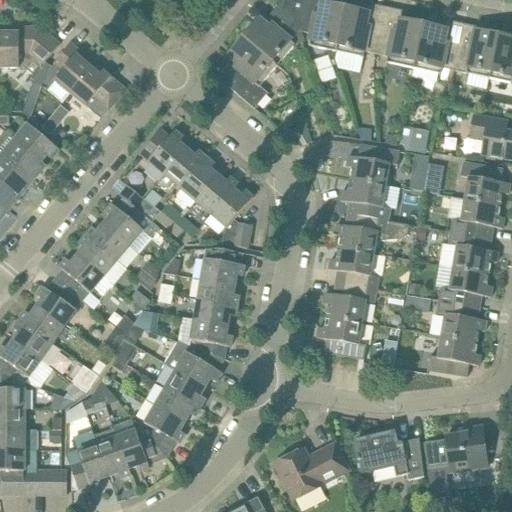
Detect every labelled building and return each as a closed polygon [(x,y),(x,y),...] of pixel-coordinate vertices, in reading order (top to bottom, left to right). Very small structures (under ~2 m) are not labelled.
[(255,25),(244,38),(278,66),(296,45),(291,41),(299,32),(287,0),(282,0),(263,23),(262,22),(258,27),(255,25)] [(308,46),(335,52),(345,8),(323,4),(323,0),(287,0),(299,32),(311,34),(308,46)] [(364,52),(376,55),(386,8),(370,4),(368,13),(345,8),(335,52),(363,58),(364,52)] [(403,11),(386,8),(376,55),(387,57),(386,63),(413,69),(423,25),(401,20),(403,11)] [(446,30),(423,25),(413,69),(441,75),(442,69),(449,70),(447,83),(451,84),(464,24),(448,21),(446,30)] [(464,24),(454,71),(469,74),(490,79),(499,36),(486,33),(485,37),(479,36),(480,32),(481,28),(464,24)] [(9,33),(0,33),(0,68),(25,69),(34,76),(32,79),(41,87),(43,83),(50,66),(46,62),(60,45),(40,28),(9,28),(9,33)] [(511,39),(499,36),(490,79),(511,83),(511,42),(511,39)] [(278,66),(244,38),(233,51),(235,54),(231,59),(232,60),(217,78),(254,109),(268,92),(261,86),(278,66)] [(51,67),(50,66),(43,83),(49,88),(55,81),(71,94),(92,69),(84,62),(88,58),(71,44),(51,67)] [(100,75),(92,69),(71,94),(101,120),(125,91),(119,86),(120,86),(103,71),(100,75)] [(0,116),(0,124),(9,125),(9,116),(0,116)] [(511,123),(473,116),(470,139),(484,141),(481,156),(511,161),(511,134),(509,134),(511,123)] [(49,120),(41,129),(50,137),(58,127),(49,120)] [(28,124),(15,140),(41,163),(42,162),(47,156),(52,160),(60,151),(44,138),(28,124)] [(427,131),(403,127),(400,145),(403,146),(405,151),(423,154),(427,131)] [(149,162),(165,176),(187,150),(179,144),(183,139),(175,132),(172,136),(163,128),(140,155),(149,162)] [(358,128),(357,132),(360,140),(371,142),(371,130),(358,128)] [(0,136),(0,153),(2,155),(2,156),(33,182),(41,174),(46,166),(42,162),(41,163),(15,140),(12,137),(10,136),(4,132),(1,136),(0,136)] [(386,135),(384,144),(397,146),(399,138),(386,135)] [(351,181),(401,189),(386,187),(390,165),(398,167),(400,153),(360,146),(358,159),(349,157),(347,168),(353,169),(351,181)] [(181,189),(207,159),(199,152),(195,157),(187,150),(165,176),(158,185),(163,189),(169,188),(173,183),(181,189)] [(0,153),(0,181),(15,194),(21,187),(26,191),(33,182),(2,156),(2,155),(0,153)] [(214,165),(207,159),(181,189),(196,202),(218,176),(211,170),(214,165)] [(450,198),(501,206),(503,194),(508,195),(510,185),(501,183),(503,171),(464,164),(461,177),(468,178),(465,193),(451,191),(450,198)] [(196,202),(212,216),(238,185),(230,178),(226,183),(218,176),(196,202)] [(426,179),(424,192),(440,194),(442,182),(426,179)] [(120,197),(123,200),(136,210),(144,200),(144,199),(119,180),(111,189),(120,197)] [(0,181),(0,207),(7,214),(14,205),(9,201),(15,194),(0,181)] [(350,204),(348,215),(388,222),(391,209),(383,208),(384,202),(389,202),(400,197),(401,189),(351,181),(349,192),(343,191),(341,202),(350,204)] [(238,185),(212,216),(225,227),(222,245),(234,248),(247,250),(251,226),(238,224),(238,223),(234,221),(235,220),(253,198),(245,191),(241,196),(234,190),(238,185)] [(159,229),(152,223),(143,215),(142,216),(136,210),(123,200),(117,209),(113,205),(106,214),(110,217),(104,225),(130,247),(144,231),(152,238),(159,229)] [(152,223),(155,220),(160,213),(144,200),(136,210),(142,216),(143,215),(152,223)] [(454,221),(452,233),(491,240),(493,228),(503,230),(504,219),(498,218),(501,206),(464,200),(461,221),(461,222),(454,221)] [(155,220),(170,233),(177,225),(183,218),(171,207),(165,215),(161,212),(160,213),(155,220)] [(388,223),(388,222),(348,215),(346,227),(337,226),(335,236),(341,237),(339,249),(375,255),(377,242),(401,240),(403,239),(406,237),(407,235),(408,232),(409,229),(409,226),(388,223)] [(93,229),(86,237),(117,263),(130,247),(104,225),(98,233),(93,229)] [(177,225),(170,233),(186,246),(192,238),(177,225)] [(417,228),(415,240),(425,241),(427,229),(424,229),(417,228)] [(452,233),(449,246),(457,247),(453,268),(453,269),(489,275),(491,263),(497,264),(499,253),(489,252),(491,240),(452,233)] [(104,278),(117,263),(86,237),(80,245),(84,248),(78,256),(104,278)] [(207,248),(202,280),(235,286),(237,276),(243,277),(245,267),(240,266),(242,254),(207,248)] [(338,272),(336,284),(376,291),(379,278),(371,276),(375,255),(339,249),(337,261),(331,260),(329,271),(338,272)] [(63,271),(55,281),(83,302),(90,294),(91,294),(104,278),(78,256),(72,264),(67,260),(60,269),(63,271)] [(159,271),(148,262),(135,278),(150,290),(156,284),(159,271)] [(487,286),(489,275),(453,269),(450,290),(442,289),(440,302),(479,309),(481,297),(491,298),(493,288),(487,286)] [(235,286),(202,280),(198,300),(238,307),(239,297),(233,296),(235,286)] [(43,300),(37,308),(64,328),(76,311),(76,310),(83,302),(55,281),(48,291),(44,288),(37,296),(43,300)] [(329,306),(327,318),(363,324),(367,302),(374,303),(376,291),(336,284),(334,296),(325,294),(323,305),(329,306)] [(160,294),(172,296),(174,287),(161,285),(160,294)] [(410,285),(409,295),(419,296),(420,286),(410,285)] [(137,293),(130,300),(133,302),(142,310),(149,303),(137,293)] [(172,296),(160,294),(158,302),(171,304),(172,296)] [(406,298),(404,312),(411,313),(413,299),(406,298)] [(236,317),(238,307),(198,300),(195,320),(183,318),(228,326),(230,316),(236,317)] [(115,326),(118,328),(125,333),(142,310),(133,302),(115,326)] [(445,316),(441,338),(477,344),(479,331),(485,332),(487,322),(477,320),(479,309),(440,302),(437,315),(445,316)] [(20,322),(60,350),(62,351),(73,334),(64,328),(37,308),(31,317),(26,313),(20,322)] [(140,318),(134,326),(142,329),(155,334),(157,324),(140,318)] [(360,345),(363,324),(327,318),(325,329),(319,328),(317,339),(327,341),(325,353),(364,360),(367,346),(360,345)] [(195,321),(190,347),(201,351),(224,360),(226,347),(231,348),(232,337),(226,336),(228,326),(195,321)] [(19,334),(13,342),(41,361),(49,366),(60,350),(20,322),(14,330),(19,334)] [(134,326),(124,341),(131,345),(142,329),(134,326)] [(116,328),(110,337),(120,345),(126,335),(116,328)] [(475,355),(477,344),(441,338),(438,359),(430,357),(428,371),(468,378),(470,365),(479,367),(481,356),(475,355)] [(116,359),(127,366),(137,348),(131,345),(124,341),(112,357),(116,359)] [(0,358),(0,375),(14,380),(19,372),(29,378),(41,361),(13,342),(7,350),(3,347),(0,350),(0,358)] [(217,371),(224,360),(201,351),(177,342),(164,364),(206,388),(211,380),(216,383),(221,373),(217,371)] [(123,373),(127,366),(116,359),(112,367),(123,373)] [(91,372),(99,377),(106,366),(99,361),(92,372),(91,372)] [(176,371),(166,389),(200,409),(206,400),(200,397),(206,388),(164,364),(176,371)] [(91,372),(92,372),(82,365),(71,382),(87,394),(99,377),(91,372)] [(0,410),(25,411),(25,390),(14,390),(14,380),(0,375),(0,410)] [(101,383),(99,387),(104,402),(104,401),(106,405),(118,401),(101,383)] [(92,406),(104,402),(99,387),(90,400),(82,402),(85,411),(93,408),(92,406)] [(195,418),(200,409),(166,389),(156,406),(185,423),(190,415),(195,418)] [(64,399),(61,397),(61,410),(74,402),(64,399)] [(185,423),(156,406),(145,424),(155,430),(150,438),(166,458),(175,442),(180,444),(185,435),(180,432),(185,423)] [(25,430),(25,411),(0,410),(0,430),(37,431),(37,430),(25,430)] [(50,431),(61,431),(61,418),(53,418),(53,431),(50,431)] [(500,458),(487,460),(485,447),(482,428),(468,429),(469,433),(446,437),(446,440),(433,442),(437,468),(450,466),(451,474),(488,469),(501,467),(500,458)] [(94,436),(109,477),(118,474),(120,479),(131,476),(129,470),(117,438),(114,429),(94,436)] [(37,451),(37,431),(0,430),(0,451),(25,451),(37,451)] [(62,443),(61,431),(50,431),(50,443),(62,443)] [(109,477),(94,436),(92,431),(73,438),(77,450),(66,454),(79,489),(90,485),(92,490),(102,486),(100,480),(109,477)] [(136,431),(117,438),(129,470),(138,467),(140,472),(150,469),(148,464),(166,458),(150,438),(140,442),(136,431)] [(375,437),(374,432),(366,434),(367,439),(355,441),(359,457),(357,457),(358,462),(360,461),(363,474),(394,467),(396,478),(407,475),(409,481),(424,478),(421,456),(419,440),(422,440),(422,439),(398,444),(395,432),(375,437)] [(344,463),(335,445),(308,459),(304,450),(276,465),(294,501),(322,486),(321,485),(348,471),(344,463)] [(13,472),(24,472),(35,472),(35,496),(45,496),(46,472),(37,472),(37,451),(25,451),(0,451),(0,472),(2,472),(13,472)] [(13,472),(2,472),(2,495),(13,495),(13,472)] [(24,472),(13,472),(13,495),(24,496),(24,472)] [(35,472),(24,472),(24,496),(35,496),(35,472)] [(45,496),(56,496),(56,472),(46,472),(45,496)] [(67,472),(56,472),(56,496),(67,496),(68,476),(67,472)] [(267,508),(260,494),(254,497),(255,499),(241,506),(242,509),(237,511),(265,511),(265,510),(267,508)] [(433,502),(434,511),(452,511),(451,500),(433,502)]
